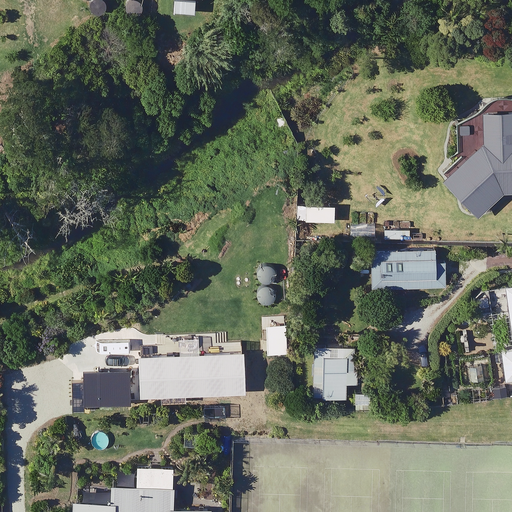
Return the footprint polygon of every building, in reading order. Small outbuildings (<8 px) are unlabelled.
[(511,110),(486,110),(482,142),(441,180),(474,215),(499,191),(511,190),(511,110)] [(331,221),(332,204),(304,203),(304,220),(331,221)] [(445,285),(445,247),(368,249),(369,286),(445,285)] [(511,285),(503,287),(511,348),(498,349),(502,379),(511,377),(511,285)] [(206,355),(206,338),(187,338),(187,355),(206,355)] [(351,365),(352,344),(311,343),(309,395),(343,396),(343,381),(357,382),(358,365),(351,365)] [(208,363),(189,363),(189,378),(208,378),(208,363)] [(266,406),(266,381),(254,381),(254,406),(266,406)] [(172,486),(110,482),(108,502),(71,499),(70,511),(218,511),(218,501),(187,500),(187,505),(171,505),(172,486)]
